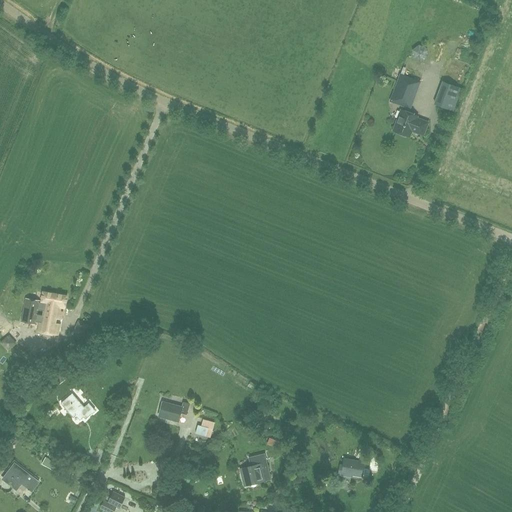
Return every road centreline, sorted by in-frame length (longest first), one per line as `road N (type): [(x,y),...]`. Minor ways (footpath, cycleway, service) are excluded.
road 1 (unclassified): [(511,240),(147,94),(0,0)]
road 2 (unclassified): [(399,511),(511,276)]
road 3 (unknown): [(78,309),(163,101)]
